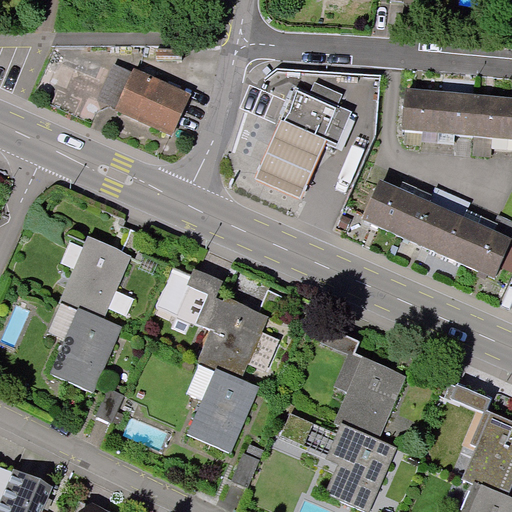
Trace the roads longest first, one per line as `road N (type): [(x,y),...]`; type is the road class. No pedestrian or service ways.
road 1 (secondary): [(188,204),(511,347)]
road 2 (residential): [(239,38),(511,63)]
road 3 (residential): [(205,511),(0,410)]
road 4 (residential): [(239,38),(219,131),(188,204)]
road 5 (secondary): [(48,145),(188,204)]
